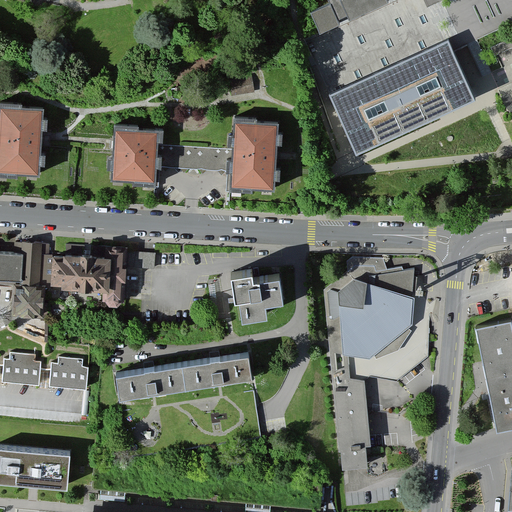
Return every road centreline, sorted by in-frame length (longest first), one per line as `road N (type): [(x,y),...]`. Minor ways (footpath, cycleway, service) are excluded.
road 1 (residential): [(462,247),(432,237),(0,214)]
road 2 (primary): [(439,460),(462,247)]
